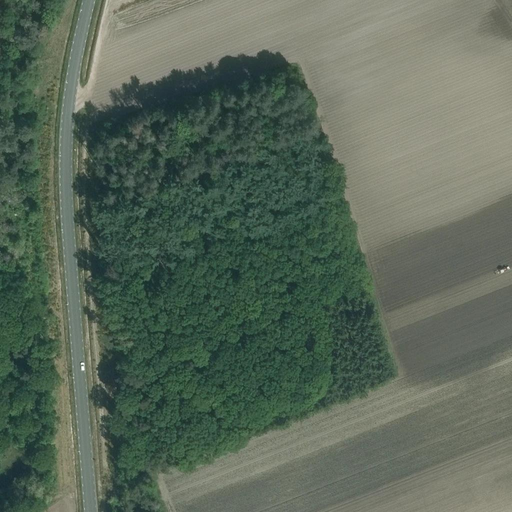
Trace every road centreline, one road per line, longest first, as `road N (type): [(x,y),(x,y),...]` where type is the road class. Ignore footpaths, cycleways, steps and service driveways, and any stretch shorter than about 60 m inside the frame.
road 1 (track): [(176,511),(165,472),(388,366),(306,47),(87,110)]
road 2 (secondary): [(90,0),(71,79),(66,149),(89,511)]
road 3 (track): [(98,511),(85,123),(109,0)]
